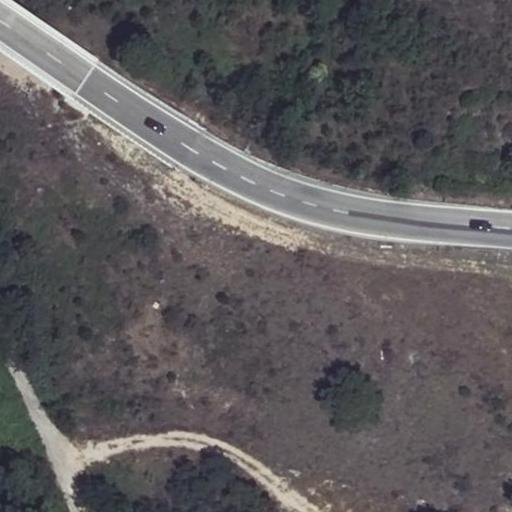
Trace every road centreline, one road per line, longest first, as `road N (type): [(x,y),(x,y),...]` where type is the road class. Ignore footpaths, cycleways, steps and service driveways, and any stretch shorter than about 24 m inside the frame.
road 1 (motorway): [(0,25),(197,154),(288,198),(417,223),(511,229)]
road 2 (track): [(76,511),(0,340)]
